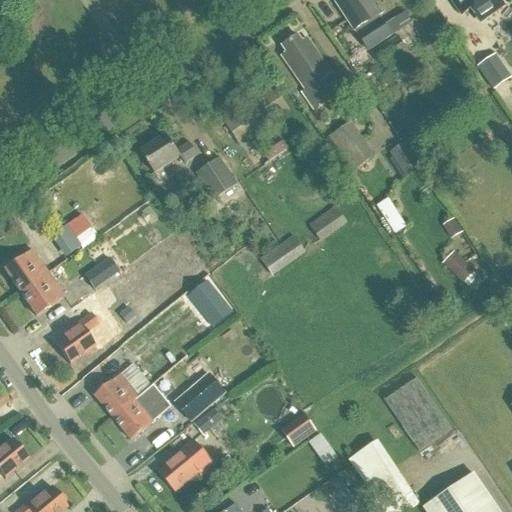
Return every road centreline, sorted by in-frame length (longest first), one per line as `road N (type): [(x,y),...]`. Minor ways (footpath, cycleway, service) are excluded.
road 1 (unclassified): [(0,195),(282,0)]
road 2 (residential): [(123,511),(0,356)]
